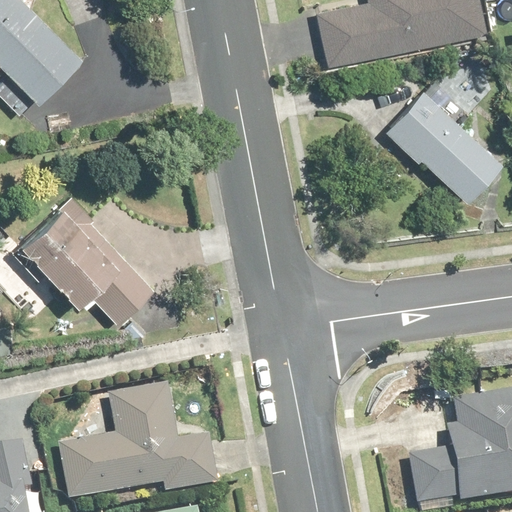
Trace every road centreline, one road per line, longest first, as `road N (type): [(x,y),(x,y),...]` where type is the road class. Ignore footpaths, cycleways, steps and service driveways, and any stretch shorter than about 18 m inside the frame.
road 1 (tertiary): [(282,329),(218,0)]
road 2 (tertiary): [(282,329),(511,296)]
road 3 (tertiary): [(317,511),(282,329)]
